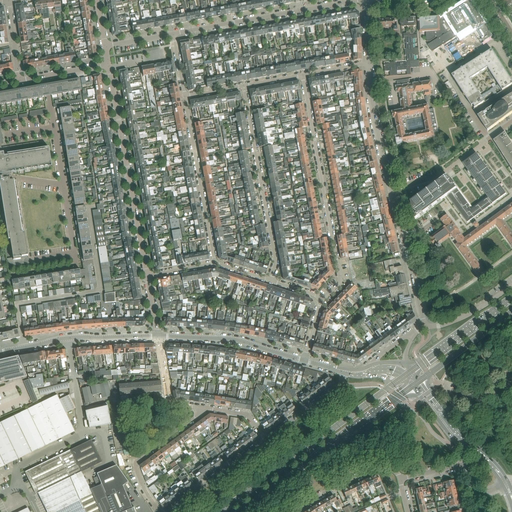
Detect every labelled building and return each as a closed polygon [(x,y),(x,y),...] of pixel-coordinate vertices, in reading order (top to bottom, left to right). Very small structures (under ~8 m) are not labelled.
[(59,0),(53,0),(54,7),(55,9),(55,12),(61,11),(61,6),(59,0)] [(223,0),(226,14),(228,14),(230,14),(231,13),(230,6),(229,6),(227,6),(225,0),(223,0)] [(440,17),(439,17),(441,40),(430,41),(431,43),(428,45),(432,52),(442,45),(443,45),(472,27),(473,29),(472,30),(477,38),(478,38),(477,37),(480,36),(484,42),(493,36),(485,23),(485,24),(484,23),(483,22),(484,22),(470,0),(463,0),(452,7),(453,9),(451,11),(448,13),(440,17)] [(47,1),(41,2),(42,13),(43,16),(43,18),(43,19),(49,18),(48,8),(47,1)] [(190,21),(191,21),(189,13),(187,14),(186,5),(185,2),(182,2),(183,6),(186,22),(188,21),(188,22),(190,22),(190,21)] [(193,4),(196,20),(197,20),(198,20),(199,20),(200,19),(201,19),(200,11),(197,12),(195,4),(193,4)] [(172,12),(174,24),(177,23),(177,24),(179,24),(179,23),(180,23),(179,15),(176,16),(174,8),(174,6),(171,6),(171,9),(172,12)] [(355,24),(352,11),(350,11),(348,11),(348,12),(347,12),(348,19),(349,19),(351,19),(352,25),(355,24)] [(75,19),(74,19),(74,21),(76,20),(90,18),(90,15),(90,13),(89,12),(82,14),(82,16),(74,18),(75,19)] [(344,26),(341,13),(339,13),(338,13),(337,13),(337,14),(335,14),(337,21),(338,21),(339,21),(341,27),(344,26)] [(135,14),(130,15),(130,17),(131,20),(133,31),(138,30),(135,15),(135,14)] [(419,32),(420,32),(428,32),(429,41),(430,41),(441,40),(439,17),(439,15),(418,17),(418,21),(418,22),(419,22),(419,32)] [(129,17),(129,18),(110,21),(111,23),(110,23),(110,25),(111,25),(111,26),(119,24),(118,22),(125,21),(126,21),(126,20),(130,19),(129,17)] [(395,19),(379,20),(380,28),(394,27),(394,31),(395,31),(398,30),(398,31),(398,27),(398,25),(397,18),(395,19)] [(84,28),(77,30),(77,33),(93,30),(92,28),(93,27),(92,26),(92,25),(92,24),(88,25),(88,24),(84,25),(84,26),(84,28)] [(279,39),(276,25),(274,25),(272,25),(271,26),(272,33),(275,33),(276,39),(277,44),(280,43),(279,39)] [(345,36),(360,33),(360,25),(358,25),(355,25),(355,27),(356,29),(352,30),(351,30),(351,32),(344,33),(345,36)] [(261,27),(262,35),(265,34),(266,41),(269,41),(266,26),(264,27),(263,26),(262,27),(261,27)] [(247,45),(245,30),(242,31),(242,30),(240,31),(239,31),(241,39),(243,38),(244,45),(247,45)] [(360,39),(360,33),(345,36),(346,41),(353,40),(360,39)] [(219,39),(218,39),(219,43),(222,42),(223,49),(226,48),(223,34),(221,35),(220,34),(219,34),(219,35),(218,35),(219,39)] [(407,35),(404,35),(404,38),(405,38),(406,44),(413,43),(413,39),(418,38),(417,35),(410,35),(407,35)] [(76,38),(73,39),(74,44),(77,44),(80,43),(95,41),(94,39),(95,38),(94,36),(86,37),(86,39),(77,41),(76,38)] [(200,43),(199,38),(180,42),(181,47),(200,43)] [(68,46),(70,61),(72,61),(73,61),(76,61),(74,52),(72,53),(71,45),(70,45),(69,42),(67,42),(68,46)] [(59,43),(56,43),(57,48),(60,63),(61,63),(62,63),(63,63),(64,62),(64,58),(64,54),(61,55),(59,43)] [(201,46),(200,43),(181,47),(182,52),(189,51),(189,48),(196,47),(201,46)] [(414,48),(413,43),(406,44),(406,50),(405,50),(405,53),(419,52),(418,48),(414,48)] [(47,47),(50,65),(52,64),(52,65),(54,64),(55,64),(54,56),(52,56),(50,46),(47,47)] [(95,46),(88,47),(88,50),(80,51),(80,52),(76,53),(76,55),(96,51),(96,49),(96,48),(96,47),(95,46)] [(310,50),(308,51),(308,53),(311,68),(312,68),(313,68),(314,68),(315,67),(316,67),(314,59),(312,59),(310,50)] [(483,99),(500,88),(502,91),(511,84),(511,81),(511,80),(492,50),(452,75),(472,106),(473,105),(475,108),(484,102),(483,99)] [(77,60),(85,59),(84,57),(89,56),(90,58),(97,57),(97,56),(98,56),(97,54),(96,51),(76,55),(77,60)] [(407,61),(407,62),(410,62),(410,61),(413,61),(414,61),(414,56),(419,55),(419,52),(405,53),(405,55),(406,55),(407,61)] [(291,53),(288,54),(288,57),(291,71),(293,71),(294,72),(295,71),(296,71),(296,70),(295,62),(293,62),(291,53)] [(10,64),(9,56),(5,57),(7,72),(11,71),(13,70),(12,64),(10,64)] [(280,56),(278,56),(278,57),(281,73),(283,73),(283,74),(285,73),(286,72),(284,64),(282,64),(281,58),(280,56)] [(183,63),(184,68),(193,66),(192,64),(198,63),(204,62),(203,59),(198,60),(191,61),(183,63)] [(169,62),(164,63),(165,71),(168,71),(169,79),(172,79),(169,62)] [(251,62),(248,63),(248,64),(251,79),(253,78),(254,79),(255,79),(255,78),(256,78),(255,69),(254,69),(254,66),(251,66),(251,62)] [(384,64),(385,72),(390,71),(390,76),(394,76),(393,62),(390,62),(390,64),(389,64),(384,64)] [(402,70),(401,63),(395,63),(395,62),(393,62),(394,76),(397,76),(397,71),(402,70)] [(410,68),(410,62),(407,62),(401,63),(402,70),(407,70),(407,75),(411,75),(410,68)] [(154,65),(155,73),(157,72),(159,80),(159,82),(160,85),(163,85),(162,82),(162,79),(159,64),(156,64),(154,65)] [(147,66),(142,67),(144,80),(147,80),(147,83),(150,83),(150,82),(147,66)] [(218,66),(221,84),(224,84),(226,84),(226,83),(225,75),(224,71),(222,72),(221,66),(218,66)] [(120,76),(139,73),(139,68),(134,68),(134,70),(127,72),(127,70),(120,71),(119,72),(119,74),(120,74),(120,76)] [(203,69),(200,70),(185,72),(186,77),(194,76),(194,73),(200,72),(203,72),(203,69)] [(121,78),(120,79),(121,80),(121,81),(130,79),(129,77),(135,76),(135,75),(138,74),(138,76),(140,76),(140,75),(139,73),(120,76),(121,78)] [(84,77),(81,78),(82,83),(102,80),(102,77),(101,75),(101,74),(100,74),(93,76),(93,78),(84,80),(84,77)] [(0,104),(44,97),(48,96),(52,95),(81,90),(80,78),(79,78),(79,79),(75,80),(74,80),(74,79),(72,80),(70,80),(70,81),(69,81),(69,80),(67,81),(65,81),(65,82),(63,82),(63,81),(61,82),(59,82),(60,82),(58,83),(58,82),(56,82),(56,83),(54,83),(53,84),(53,83),(51,83),(51,84),(46,85),(40,86),(39,86),(39,85),(37,86),(35,87),(34,87),(33,86),(31,87),(30,88),(28,88),(28,87),(26,88),(24,89),(23,89),(23,88),(21,89),(19,89),(19,90),(18,90),(17,89),(15,90),(16,90),(14,90),(14,91),(12,91),(12,90),(10,91),(8,91),(8,92),(7,92),(7,91),(5,91),(5,92),(3,92),(2,93),(2,92),(0,92),(0,104)] [(205,78),(201,79),(187,82),(188,87),(196,85),(196,83),(202,82),(205,81),(205,78)] [(308,79),(312,99),(317,98),(316,89),(315,86),(313,78),(308,79)] [(431,81),(413,83),(409,84),(409,79),(399,80),(394,81),(396,81),(397,86),(395,86),(396,93),(399,92),(399,93),(399,94),(399,95),(400,96),(400,98),(400,102),(401,104),(401,105),(401,110),(392,112),(393,118),(393,119),(395,118),(399,137),(397,137),(398,144),(403,143),(435,137),(434,131),(438,130),(433,108),(429,109),(428,104),(412,107),(410,93),(414,92),(423,91),(424,96),(431,94),(431,90),(432,90),(431,81)] [(294,82),(295,90),(297,90),(299,98),(297,98),(297,99),(297,101),(302,100),(299,81),(294,82)] [(289,83),(284,84),(285,92),(288,91),(289,99),(290,103),(292,102),(292,100),(291,97),(289,83)] [(474,108),(473,109),(488,131),(511,112),(511,84),(502,91),(501,92),(497,94),(494,95),(486,101),(484,102),(475,108),(474,108)] [(95,89),(87,90),(88,93),(104,90),(103,88),(104,87),(103,86),(103,85),(95,87),(95,89)] [(257,103),(255,103),(254,97),(256,97),(255,89),(249,90),(253,110),(258,109),(257,103)] [(144,96),(143,92),(124,96),(124,98),(124,99),(124,100),(125,100),(125,101),(133,100),(132,100),(132,97),(140,96),(141,96),(141,98),(143,98),(144,96)] [(238,112),(243,111),(240,92),(235,93),(236,101),(237,100),(240,102),(240,106),(239,109),(238,109),(238,110),(238,112)] [(164,101),(180,98),(179,94),(171,95),(171,97),(165,98),(160,99),(160,102),(164,101)] [(97,100),(89,101),(89,102),(89,105),(106,101),(105,99),(106,98),(105,97),(105,96),(104,96),(97,97),(97,100)] [(327,98),(312,101),(313,106),(321,105),(327,104),(327,102),(328,102),(327,98)] [(200,99),(195,100),(197,108),(199,107),(201,119),(204,119),(200,99)] [(86,105),(85,105),(86,111),(91,110),(90,108),(98,106),(99,109),(107,107),(107,106),(107,104),(106,104),(106,101),(89,105),(86,105)] [(127,109),(126,110),(126,111),(127,112),(135,111),(134,109),(142,107),(142,106),(142,104),(126,107),(127,109)] [(352,110),(353,113),(365,111),(364,105),(357,106),(357,109),(352,110)] [(99,112),(86,114),(87,117),(108,113),(107,111),(108,110),(107,108),(107,107),(99,109),(99,112)] [(34,111),(31,111),(30,111),(29,116),(29,117),(47,114),(46,109),(40,110),(34,111)] [(164,121),(169,120),(183,117),(182,112),(174,114),(175,116),(168,117),(163,118),(164,121)] [(101,122),(109,120),(109,118),(109,116),(108,116),(108,113),(87,117),(88,123),(89,123),(91,123),(91,120),(94,120),(94,119),(100,118),(101,122)] [(282,126),(287,125),(306,122),(305,117),(298,119),(298,120),(292,121),(288,122),(288,123),(282,124),(282,126)] [(96,125),(94,126),(94,127),(95,127),(96,129),(110,126),(110,123),(110,121),(109,121),(109,120),(101,122),(96,123),(96,125)] [(367,122),(354,125),(347,126),(343,127),(344,129),(343,129),(344,133),(347,132),(346,129),(355,127),(360,126),(361,129),(368,127),(367,122)] [(370,133),(368,127),(361,129),(356,130),(357,136),(370,133)] [(284,136),(303,133),(302,128),(295,130),(295,132),(284,134),(284,136)] [(100,134),(100,137),(94,138),(94,142),(97,141),(112,138),(112,135),(112,133),(111,133),(111,132),(103,133),(104,134),(100,134)] [(511,132),(508,136),(505,132),(494,140),(511,169),(511,132)] [(370,133),(357,136),(358,142),(363,141),(371,139),(370,133)] [(286,145),(292,144),(305,142),(304,140),(305,140),(305,138),(304,138),(304,137),(296,139),(297,141),(285,143),(286,145)] [(359,144),(360,147),(372,144),(371,139),(363,141),(364,143),(359,144)] [(265,152),(279,149),(282,149),(285,148),(285,144),(284,144),(284,147),(280,147),(280,146),(277,147),(277,145),(264,147),(264,148),(263,148),(263,150),(264,150),(265,152)] [(0,174),(0,175),(10,173),(14,173),(14,172),(13,172),(13,170),(51,164),(49,147),(45,148),(45,149),(8,155),(8,154),(7,154),(4,154),(4,152),(0,152),(0,174)] [(374,150),(366,152),(367,154),(362,155),(362,158),(375,155),(374,150)] [(191,158),(189,151),(181,152),(182,154),(182,156),(175,157),(174,158),(174,160),(191,158)] [(446,175),(411,201),(415,219),(447,195),(467,222),(506,194),(476,153),(462,163),(488,197),(472,209),(471,210),(469,207),(470,206),(446,175)] [(376,161),(375,155),(362,158),(363,162),(365,161),(365,164),(369,163),(376,161)] [(369,164),(364,165),(365,171),(378,168),(377,166),(376,161),(369,163),(369,164)] [(150,174),(149,172),(156,171),(156,168),(155,169),(138,172),(138,173),(138,174),(138,176),(139,176),(139,177),(146,176),(146,175),(150,174)] [(371,173),(372,175),(379,173),(378,168),(365,171),(355,173),(352,174),(353,176),(364,174),(364,175),(366,174),(371,173)] [(7,259),(7,260),(8,262),(9,263),(10,264),(11,264),(13,265),(14,265),(16,266),(17,265),(29,263),(28,257),(27,258),(27,255),(26,251),(25,251),(24,248),(26,248),(25,243),(23,244),(23,241),(25,240),(24,236),(22,236),(21,228),(19,229),(19,226),(21,226),(20,221),(18,221),(18,218),(19,218),(19,214),(17,214),(16,211),(18,211),(17,206),(16,206),(15,203),(17,203),(16,199),(14,199),(14,196),(16,196),(15,191),(13,191),(13,188),(15,188),(14,184),(12,184),(10,173),(0,175),(1,177),(0,177),(1,180),(10,235),(11,235),(15,257),(7,259)] [(194,178),(193,173),(185,174),(186,176),(175,178),(176,181),(194,178)] [(365,183),(368,182),(381,179),(379,173),(372,175),(373,178),(367,179),(368,180),(365,181),(365,183)] [(105,181),(104,181),(104,182),(112,181),(120,179),(119,178),(120,177),(120,175),(119,175),(119,174),(111,175),(111,176),(107,177),(108,179),(105,179),(105,181)] [(299,189),(294,190),(294,191),(298,191),(299,190),(313,188),(312,183),(305,184),(305,185),(303,185),(303,187),(299,188),(299,189)] [(370,190),(371,193),(383,190),(382,185),(375,186),(375,189),(370,190)] [(142,194),(141,195),(142,196),(142,197),(143,197),(150,196),(156,195),(156,191),(159,191),(159,194),(162,193),(163,192),(163,188),(162,188),(157,189),(142,192),(142,194)] [(108,196),(107,197),(107,198),(123,195),(122,193),(123,192),(123,191),(122,191),(122,190),(114,191),(114,194),(108,195),(108,196)] [(182,199),(177,200),(178,202),(182,201),(198,198),(197,193),(193,193),(193,194),(189,195),(190,196),(182,198),(182,199)] [(377,197),(372,199),(374,204),(386,201),(385,196),(377,197)] [(144,205),(143,205),(144,207),(144,208),(152,206),(152,204),(162,202),(163,201),(163,199),(161,200),(144,203),(144,205)] [(217,204),(216,202),(209,203),(210,207),(230,204),(233,203),(232,199),(229,199),(229,201),(223,202),(217,204)] [(374,204),(370,205),(372,211),(388,207),(386,201),(374,204)] [(431,240),(429,242),(431,244),(432,247),(435,245),(438,249),(442,246),(441,246),(440,244),(449,237),(449,238),(450,237),(452,235),(454,238),(456,240),(458,243),(456,245),(478,275),(478,276),(484,271),(466,247),(469,244),(496,224),(511,245),(511,233),(502,220),(511,212),(511,203),(480,227),(479,226),(479,225),(476,222),(473,224),(476,228),(476,227),(477,229),(465,238),(459,230),(453,221),(452,222),(452,221),(447,215),(441,219),(445,226),(442,228),(430,238),(431,240)] [(174,204),(167,205),(168,208),(169,218),(176,216),(175,212),(175,209),(174,204)] [(373,216),(389,212),(388,207),(372,211),(371,211),(373,216)] [(193,216),(201,215),(200,208),(184,211),(185,213),(189,213),(189,215),(193,214),(193,216)] [(118,214),(110,215),(111,218),(126,215),(126,213),(126,212),(126,211),(125,211),(125,210),(118,212),(118,214)] [(146,214),(145,215),(145,217),(146,217),(146,218),(154,217),(154,216),(158,215),(157,213),(161,213),(161,210),(145,212),(146,214)] [(383,221),(390,219),(389,215),(389,214),(389,212),(373,216),(371,217),(372,221),(376,220),(376,219),(379,219),(380,221),(383,220),(383,221)] [(170,224),(171,229),(173,240),(173,241),(177,241),(182,240),(182,238),(181,233),(180,228),(179,223),(179,219),(177,219),(176,218),(170,219),(170,224)] [(378,225),(379,228),(392,225),(390,219),(383,221),(384,224),(378,225)] [(127,222),(127,220),(119,222),(120,225),(112,226),(112,228),(113,228),(114,229),(128,226),(128,224),(128,223),(128,222),(127,222)] [(386,232),(393,231),(392,225),(379,228),(381,234),(386,232)] [(354,227),(341,229),(342,234),(349,233),(349,230),(357,229),(357,231),(359,231),(360,230),(359,226),(354,227)] [(150,238),(150,239),(157,237),(157,235),(164,233),(163,232),(164,231),(164,230),(149,233),(149,235),(149,236),(149,237),(150,238)] [(103,231),(96,232),(98,247),(106,246),(106,245),(105,241),(105,239),(104,236),(103,231)] [(129,231),(121,233),(122,235),(114,237),(114,238),(115,238),(116,239),(122,238),(130,237),(130,234),(130,232),(129,232),(129,231)] [(386,235),(379,236),(380,240),(383,239),(395,236),(394,234),(393,231),(386,232),(386,235)] [(385,245),(388,244),(396,242),(395,238),(395,236),(383,239),(385,245)] [(202,245),(204,260),(209,259),(208,252),(206,252),(205,246),(207,245),(206,240),(201,241),(202,245)] [(194,242),(191,243),(195,262),(200,261),(198,253),(196,254),(194,242)] [(267,242),(259,244),(260,248),(262,248),(262,249),(264,249),(265,252),(269,253),(268,249),(267,242)] [(397,245),(397,244),(396,242),(388,244),(389,250),(391,249),(392,253),(398,252),(397,247),(397,245)] [(106,246),(98,247),(100,263),(108,262),(108,257),(106,246)] [(119,254),(118,254),(118,255),(133,252),(133,251),(133,250),(133,249),(132,248),(132,247),(124,249),(125,251),(118,252),(119,254)] [(250,261),(247,268),(252,269),(256,255),(258,251),(253,249),(252,253),(254,254),(251,261),(250,261)] [(233,263),(238,265),(242,253),(243,251),(240,250),(238,256),(236,256),(235,256),(233,263)] [(242,267),(246,255),(242,253),(238,265),(242,267)] [(265,259),(261,272),(266,274),(268,267),(270,260),(269,254),(267,254),(267,253),(266,257),(265,259)] [(227,257),(227,255),(219,256),(219,259),(233,263),(235,256),(235,257),(232,256),(231,258),(227,257)] [(259,264),(256,271),(261,272),(265,259),(266,257),(264,256),(264,258),(262,258),(262,260),(260,264),(259,264)] [(396,276),(404,274),(402,266),(392,268),(392,267),(393,267),(392,259),(383,261),(386,271),(390,270),(390,273),(395,272),(396,276)] [(93,260),(82,261),(82,263),(83,268),(87,267),(89,281),(90,285),(93,284),(97,283),(96,280),(95,276),(92,277),(91,267),(94,267),(93,260)] [(108,262),(100,263),(102,273),(110,272),(109,267),(108,262)] [(325,274),(329,278),(333,273),(332,266),(325,267),(319,268),(323,272),(325,274)] [(84,269),(83,269),(83,270),(80,270),(80,269),(82,282),(82,286),(90,285),(89,281),(87,267),(83,268),(84,269)] [(122,274),(121,275),(121,276),(137,273),(136,271),(137,270),(137,269),(136,269),(136,268),(136,267),(132,268),(132,269),(128,269),(125,270),(125,272),(122,273),(122,274)] [(216,268),(211,269),(212,277),(213,277),(215,277),(218,277),(220,270),(216,268)] [(316,273),(317,274),(325,282),(329,278),(325,274),(323,272),(322,274),(318,270),(316,273)] [(202,271),(197,272),(200,287),(200,290),(201,290),(205,290),(205,289),(204,285),(202,285),(201,279),(203,278),(202,271)] [(225,284),(227,280),(229,273),(225,271),(220,286),(222,287),(223,283),(225,284)] [(200,287),(197,272),(192,273),(193,280),(196,280),(197,287),(200,287)] [(186,274),(181,275),(184,287),(186,287),(187,291),(190,291),(186,274)] [(229,288),(228,291),(231,292),(234,282),(236,283),(238,276),(234,274),(229,288)] [(302,277),(301,281),(299,285),(311,289),(311,285),(309,275),(308,275),(304,274),(302,277)] [(313,278),(315,281),(321,286),(325,282),(317,274),(313,278)] [(391,281),(387,284),(390,287),(392,287),(395,286),(406,284),(404,274),(396,276),(397,282),(392,283),(391,281)] [(157,280),(158,284),(175,281),(175,282),(182,281),(181,275),(157,279),(157,280)] [(238,295),(239,291),(243,277),(238,276),(236,283),(238,284),(235,294),(238,295)] [(299,285),(301,281),(302,277),(301,277),(299,276),(298,280),(292,278),(292,277),(284,278),(284,280),(299,285)] [(243,277),(239,291),(244,292),(245,289),(243,288),(244,285),(246,286),(248,279),(243,277)] [(252,280),(248,294),(251,295),(252,292),(253,292),(255,289),(257,282),(252,280)] [(175,281),(158,284),(159,288),(158,288),(159,289),(174,286),(180,285),(182,284),(182,281),(175,282),(175,281)] [(316,290),(321,286),(315,281),(312,284),(311,284),(311,285),(311,289),(312,289),(313,289),(316,290)] [(267,285),(262,283),(258,297),(261,298),(263,292),(265,292),(267,285)] [(348,286),(348,287),(354,293),(358,289),(351,283),(348,286)] [(377,289),(374,290),(375,295),(389,293),(391,298),(395,297),(402,295),(403,298),(409,296),(409,294),(406,284),(395,286),(392,287),(390,288),(388,288),(377,289)] [(268,298),(269,294),(272,287),(267,285),(265,292),(262,299),(264,300),(265,297),(268,298)] [(271,306),(277,288),(272,287),(269,294),(271,295),(268,305),(271,306)] [(348,287),(343,291),(349,296),(351,294),(354,297),(357,300),(359,298),(356,295),(354,293),(348,287)] [(132,292),(125,294),(125,296),(141,294),(140,292),(141,291),(140,289),(140,288),(132,289),(132,292)] [(282,290),(277,288),(271,306),(273,307),(277,297),(278,297),(279,298),(282,290)] [(280,302),(278,309),(281,310),(287,291),(282,290),(279,298),(278,302),(280,302)] [(287,300),(289,301),(291,293),(287,291),(281,310),(283,310),(287,300)] [(347,298),(349,296),(343,291),(339,295),(351,306),(352,305),(349,302),(350,302),(347,298)] [(115,292),(113,292),(105,294),(104,294),(105,303),(116,302),(116,298),(115,292)] [(290,312),(291,309),(296,294),(291,293),(289,301),(291,301),(288,311),(290,312)] [(300,296),(296,294),(291,309),(294,310),(296,303),(298,304),(300,296)] [(335,300),(340,305),(343,303),(346,306),(346,305),(349,308),(351,306),(339,295),(335,300)] [(402,295),(395,297),(396,303),(398,302),(399,306),(403,306),(407,305),(408,305),(408,304),(411,304),(409,296),(403,298),(402,295)] [(305,306),(307,307),(310,299),(305,297),(300,312),(303,312),(305,306)] [(331,304),(337,310),(339,308),(338,307),(340,305),(335,300),(331,304)] [(331,304),(327,308),(332,313),(334,312),(337,315),(339,313),(337,310),(331,304)] [(165,326),(170,326),(171,311),(171,307),(171,305),(162,307),(163,310),(168,311),(168,318),(164,318),(165,326)] [(367,316),(372,315),(370,306),(364,307),(365,316),(367,316)] [(329,316),(332,313),(327,308),(323,312),(321,319),(328,321),(329,316)] [(120,309),(116,309),(116,311),(117,327),(125,327),(125,319),(123,319),(123,316),(120,316),(120,309)] [(408,317),(405,320),(409,326),(410,326),(412,325),(412,324),(415,321),(412,310),(408,314),(407,314),(406,314),(408,317)] [(111,318),(111,320),(109,320),(108,320),(109,328),(110,327),(111,327),(117,327),(116,311),(113,311),(113,315),(112,315),(111,316),(111,317),(111,318)] [(213,321),(213,325),(214,325),(213,329),(219,330),(221,314),(218,314),(217,321),(213,321)] [(236,323),(235,332),(240,333),(242,318),(243,316),(243,315),(240,315),(240,317),(237,317),(236,323)] [(396,318),(405,329),(407,328),(409,327),(409,326),(404,320),(403,321),(399,316),(396,318)] [(403,331),(405,329),(396,318),(395,317),(393,319),(397,325),(396,326),(400,332),(401,332),(403,331)] [(25,337),(30,336),(28,321),(26,321),(26,318),(22,319),(25,337)] [(296,325),(308,329),(309,326),(309,325),(309,324),(294,319),(293,322),(297,323),(296,325)] [(321,319),(319,326),(334,331),(337,331),(339,324),(336,323),(331,322),(328,321),(321,319)] [(400,333),(400,332),(396,326),(394,328),(387,319),(384,321),(386,323),(396,336),(398,334),(399,334),(400,334),(400,333)] [(386,323),(384,325),(386,328),(384,329),(387,333),(389,336),(388,336),(391,340),(391,339),(392,339),(393,339),(394,338),(394,337),(396,336),(386,323)] [(268,331),(266,330),(264,338),(269,340),(272,324),(269,324),(268,331)] [(382,331),(380,328),(377,325),(375,327),(377,330),(386,343),(388,341),(389,342),(390,341),(390,340),(391,340),(388,336),(389,336),(387,333),(386,333),(383,330),(382,331)] [(277,334),(276,333),(274,341),(278,342),(283,327),(281,326),(281,328),(279,327),(277,334)] [(293,326),(292,330),(288,345),(293,346),(295,339),(293,338),(296,326),(293,326)] [(318,328),(317,331),(331,335),(332,332),(333,332),(334,331),(319,326),(318,328)] [(283,343),(288,345),(292,330),(291,329),(291,328),(290,328),(289,330),(287,336),(285,336),(283,343)] [(295,339),(293,346),(298,348),(303,328),(301,328),(300,332),(299,331),(297,339),(295,339)] [(377,330),(374,332),(377,335),(375,337),(377,340),(382,346),(383,346),(384,345),(384,344),(386,343),(377,330)] [(2,341),(8,340),(6,331),(1,333),(1,336),(0,336),(1,340),(2,339),(2,341)] [(381,346),(382,346),(377,340),(375,341),(371,335),(369,332),(366,334),(368,337),(377,349),(379,348),(380,348),(381,347),(381,346)] [(314,344),(312,351),(313,352),(314,352),(315,352),(317,352),(321,337),(318,337),(316,344),(314,344)] [(375,351),(377,349),(368,337),(366,339),(370,345),(368,347),(372,353),(373,352),(374,353),(375,352),(375,351)] [(324,346),(322,354),(324,355),(324,354),(326,355),(330,340),(329,339),(329,341),(327,340),(325,347),(324,346)] [(330,340),(326,355),(328,355),(328,356),(329,356),(330,357),(331,356),(333,349),(334,345),(332,344),(333,342),(331,342),(332,340),(330,340)] [(333,349),(331,356),(332,357),(333,358),(334,357),(336,358),(340,342),(337,342),(336,345),(334,345),(333,349)] [(361,342),(358,344),(368,357),(370,355),(372,354),(372,353),(368,347),(366,349),(361,342)] [(343,352),(341,359),(341,360),(343,360),(344,360),(346,360),(349,346),(350,344),(348,343),(347,345),(346,346),(345,352),(343,352)] [(150,360),(151,366),(151,369),(152,369),(153,369),(153,366),(153,364),(158,364),(154,344),(150,344),(150,360)] [(361,352),(359,354),(363,360),(364,359),(364,360),(366,359),(366,358),(368,357),(358,344),(356,345),(361,352)] [(102,347),(100,347),(101,351),(102,355),(103,355),(105,355),(107,365),(110,364),(110,363),(107,346),(105,346),(104,346),(103,346),(102,346),(102,347)] [(87,358),(85,347),(85,348),(84,347),(83,347),(82,348),(80,348),(83,365),(84,371),(84,374),(90,374),(89,372),(89,367),(86,367),(85,359),(87,358)] [(81,366),(83,365),(80,348),(78,348),(77,348),(76,348),(75,349),(74,349),(76,357),(78,357),(79,365),(81,365),(81,366)] [(247,353),(241,352),(238,367),(241,367),(243,360),(245,361),(247,353)] [(39,353),(19,356),(22,363),(33,389),(44,387),(44,383),(41,369),(39,353)] [(262,356),(257,355),(253,374),(255,374),(256,374),(257,367),(259,368),(260,364),(262,356)] [(0,382),(27,376),(18,356),(0,360),(0,382)] [(486,371),(490,368),(483,359),(479,362),(485,370),(486,371)] [(279,369),(280,369),(282,362),(281,362),(277,360),(273,374),(276,375),(278,369),(279,369)] [(292,364),(287,363),(283,377),(286,378),(286,376),(288,376),(292,364)] [(298,366),(292,364),(288,376),(287,379),(292,381),(293,374),(295,375),(298,366)] [(304,368),(298,366),(295,375),(298,375),(296,383),(300,384),(300,381),(304,368)] [(316,378),(317,372),(307,369),(311,374),(314,378),(315,379),(316,378)] [(322,379),(323,380),(328,387),(333,383),(327,375),(322,379)] [(315,379),(323,390),(328,387),(323,380),(321,382),(317,377),(316,378),(315,379)] [(317,385),(313,387),(318,394),(323,390),(315,379),(314,378),(313,380),(317,385)] [(38,400),(34,390),(33,389),(30,381),(25,384),(33,403),(38,400)] [(147,382),(147,392),(150,391),(150,392),(158,391),(161,390),(161,391),(161,381),(147,382)] [(40,396),(69,388),(68,382),(38,390),(40,396)] [(145,392),(147,392),(147,382),(133,383),(133,393),(136,392),(136,393),(145,392)] [(187,392),(185,392),(184,400),(189,401),(192,383),(192,382),(189,382),(187,392)] [(108,383),(82,388),(85,404),(94,402),(93,395),(101,393),(102,398),(111,396),(108,383)] [(131,393),(133,393),(133,383),(119,384),(120,395),(120,394),(123,394),(131,394),(131,393)] [(207,395),(205,395),(203,403),(204,403),(207,403),(208,404),(211,385),(212,384),(209,383),(207,395)] [(179,399),(181,384),(178,384),(177,388),(173,387),(172,387),(174,398),(179,399)] [(219,405),(223,385),(220,385),(219,390),(218,397),(216,397),(215,397),(214,405),(219,405)] [(308,391),(313,397),(318,394),(313,387),(311,389),(309,386),(306,388),(308,391)] [(288,391),(288,392),(293,398),(296,395),(295,394),(296,390),(290,389),(285,387),(284,390),(288,391)] [(248,402),(246,402),(245,409),(250,410),(253,390),(251,389),(250,395),(248,402)] [(236,400),(235,408),(240,409),(243,393),(243,391),(240,391),(240,393),(238,400),(236,400)] [(289,401),(293,398),(288,392),(288,391),(284,394),(289,401)] [(308,401),(313,397),(308,391),(304,395),(308,401)] [(43,402),(41,403),(59,439),(60,438),(75,431),(66,413),(59,399),(57,395),(43,402)] [(69,395),(59,399),(66,413),(76,408),(69,395)] [(299,398),(303,405),(308,401),(304,395),(299,398)] [(284,405),(291,414),(296,410),(289,401),(286,402),(287,403),(284,405)] [(109,413),(107,402),(85,406),(87,421),(88,421),(89,428),(111,424),(109,413)] [(41,403),(27,409),(36,427),(45,446),(59,439),(41,403)] [(276,404),(274,405),(278,410),(275,413),(281,421),(286,417),(277,405),(276,404)] [(291,414),(284,405),(284,404),(281,406),(278,404),(277,405),(286,417),(291,414)] [(32,452),(45,446),(36,427),(27,409),(14,416),(32,452)] [(273,410),(268,413),(276,425),(281,421),(275,413),(273,410)] [(268,417),(265,420),(272,428),(276,425),(268,413),(266,415),(268,417)] [(210,414),(205,418),(209,423),(208,422),(211,420),(214,421),(215,415),(210,414)] [(18,459),(32,452),(14,416),(1,422),(18,459)] [(209,423),(205,418),(204,418),(202,419),(200,421),(206,429),(206,430),(210,427),(210,426),(210,424),(209,423)] [(261,421),(259,422),(266,432),(272,428),(265,420),(263,421),(261,421)] [(195,425),(201,433),(206,429),(200,421),(199,421),(199,422),(197,423),(195,425)] [(1,422),(0,422),(0,455),(5,465),(18,459),(1,422)] [(201,433),(195,425),(192,427),(190,428),(189,429),(194,435),(195,437),(197,439),(201,444),(202,443),(197,435),(201,433)] [(246,433),(253,442),(258,438),(251,428),(246,432),(246,433)] [(194,435),(189,429),(184,432),(190,440),(193,438),(195,437),(194,435)] [(179,436),(184,443),(187,446),(188,445),(187,443),(190,441),(190,440),(184,432),(179,436)] [(240,434),(248,445),(253,442),(246,433),(244,435),(242,433),(240,434)] [(239,437),(236,439),(239,442),(243,449),(248,445),(240,434),(238,436),(239,437)] [(184,443),(179,436),(174,440),(179,446),(184,443)] [(231,439),(229,440),(230,441),(232,444),(234,446),(238,452),(243,449),(239,442),(236,444),(235,442),(234,442),(231,439)] [(82,473),(94,467),(94,466),(102,462),(91,440),(81,445),(70,450),(81,472),(82,473)] [(174,450),(179,446),(174,440),(171,442),(169,444),(174,450)] [(169,454),(174,450),(169,444),(164,447),(169,454)] [(229,449),(234,456),(238,452),(234,446),(229,449)] [(169,454),(164,447),(159,451),(164,457),(169,454)] [(223,451),(222,452),(228,460),(234,456),(229,449),(228,448),(223,451)] [(47,461),(58,483),(70,477),(81,472),(70,450),(52,459),(47,461)] [(164,457),(159,451),(157,453),(154,455),(159,461),(164,457)] [(211,457),(214,461),(219,467),(224,463),(216,453),(211,457)] [(159,461),(154,455),(149,458),(154,465),(159,461)] [(157,468),(156,467),(154,465),(149,458),(145,462),(151,471),(152,472),(157,468)] [(37,494),(38,493),(58,483),(47,461),(46,462),(39,465),(38,465),(32,469),(31,469),(25,472),(25,473),(26,475),(27,476),(29,481),(30,482),(32,486),(32,487),(34,491),(36,494),(37,494)] [(209,464),(214,471),(219,467),(214,461),(209,464)] [(145,462),(139,466),(141,468),(141,469),(144,476),(146,474),(146,475),(151,471),(145,462)] [(214,471),(209,464),(208,462),(203,466),(209,474),(214,471)] [(116,465),(113,467),(107,469),(97,473),(101,484),(113,511),(135,511),(133,508),(134,507),(132,508),(123,486),(128,482),(116,465)] [(197,468),(204,478),(209,474),(203,466),(202,465),(197,468)] [(199,482),(204,478),(197,468),(194,470),(191,471),(199,482)] [(113,511),(101,484),(90,489),(82,473),(81,472),(70,477),(80,500),(85,511),(113,511)] [(179,474),(177,476),(180,480),(187,490),(193,486),(187,479),(184,474),(181,477),(179,474)] [(147,486),(157,479),(155,476),(155,475),(146,482),(148,485),(147,486)] [(371,478),(374,485),(374,486),(375,486),(376,488),(381,485),(377,475),(371,478)] [(38,493),(37,494),(38,494),(40,497),(47,511),(54,511),(80,500),(70,477),(58,483),(38,493)] [(374,485),(371,478),(365,480),(368,487),(370,490),(369,490),(371,494),(374,493),(371,486),(374,485)] [(176,480),(174,482),(175,484),(183,493),(187,490),(180,480),(177,482),(176,480)] [(370,490),(368,487),(365,480),(359,483),(364,493),(365,493),(365,492),(369,490),(370,490)] [(443,483),(433,485),(434,491),(437,490),(437,488),(445,486),(446,488),(454,487),(454,486),(455,486),(454,483),(453,481),(448,482),(447,480),(443,481),(443,483)] [(359,483),(354,485),(357,492),(359,491),(361,495),(364,493),(359,483)] [(157,490),(155,486),(154,484),(148,488),(152,493),(157,490)] [(173,490),(178,497),(182,494),(183,493),(175,484),(171,487),(173,490)] [(354,485),(348,488),(352,495),(354,500),(357,498),(359,497),(357,492),(354,485)] [(439,496),(456,492),(454,487),(446,488),(443,489),(444,493),(443,493),(439,494),(439,496)] [(166,488),(165,490),(173,500),(178,497),(173,490),(170,493),(166,488)] [(352,495),(348,488),(343,490),(347,500),(350,499),(349,496),(352,495)] [(162,495),(168,504),(173,500),(165,490),(163,491),(164,493),(161,495),(162,495)] [(446,501),(457,498),(456,492),(439,496),(440,499),(444,498),(444,497),(445,497),(446,501)] [(156,495),(154,496),(156,499),(158,501),(159,502),(159,503),(161,505),(161,506),(163,508),(164,507),(165,507),(168,504),(162,495),(158,498),(156,495)] [(329,498),(328,498),(333,507),(336,506),(337,507),(339,505),(338,504),(333,495),(329,498)] [(325,500),(322,501),(326,507),(327,510),(330,509),(330,510),(334,508),(333,507),(328,498),(325,500)] [(448,500),(446,501),(447,507),(458,504),(458,501),(458,499),(457,499),(457,498),(448,500)] [(85,511),(80,500),(54,511),(85,511)] [(317,504),(317,505),(321,511),(324,509),(324,508),(326,507),(322,501),(317,504)] [(419,506),(420,511),(427,510),(426,507),(433,506),(432,503),(419,506)]
